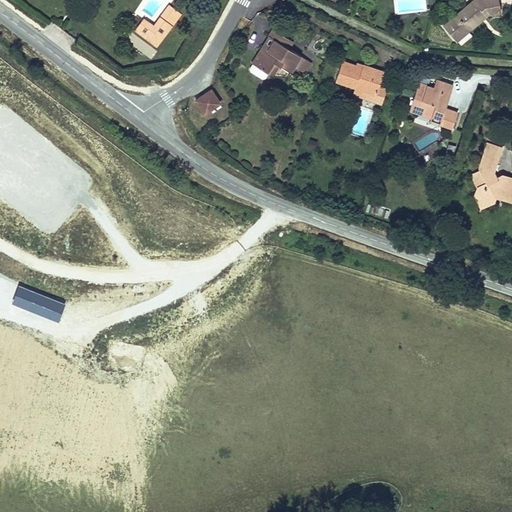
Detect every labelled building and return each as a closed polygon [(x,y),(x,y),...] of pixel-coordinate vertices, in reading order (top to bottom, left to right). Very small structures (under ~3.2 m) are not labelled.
[(493,5),(492,0),(460,0),(447,11),(456,23),(468,14),(478,5),(480,8),(493,5)] [(159,49),(181,12),(167,4),(155,24),(142,17),(133,33),(159,49)] [(471,17),(480,8),(478,5),(468,14),(471,17)] [(261,50),(272,31),(262,26),(257,34),(258,35),(252,45),(261,50)] [(45,29),(42,34),(56,42),(59,37),(45,29)] [(285,39),(272,31),(261,50),(252,45),(248,53),(252,55),(246,65),(259,73),(265,61),(270,64),(272,65),(276,59),(285,64),(292,52),(281,46),(285,39)] [(281,71),(285,64),(276,59),(272,65),(281,71)] [(333,60),(327,79),(349,85),(368,91),(371,82),(375,68),(357,63),(356,67),(347,65),(333,60)] [(265,61),(259,73),(264,75),(270,64),(265,61)] [(429,84),(414,79),(406,103),(416,106),(414,112),(428,116),(429,113),(437,115),(440,106),(436,105),(438,100),(442,101),(448,83),(431,78),(429,84)] [(368,91),(349,85),(347,93),(374,101),(379,84),(371,82),(368,91)] [(216,99),(208,86),(191,97),(199,110),(216,99)] [(416,106),(406,103),(405,109),(414,112),(416,106)] [(452,110),(440,106),(437,115),(435,122),(447,126),(452,110)] [(427,120),(435,122),(437,115),(429,113),(428,116),(427,120)] [(314,140),(307,138),(305,145),(312,148),(314,140)] [(483,141),(479,155),(493,160),(498,147),(483,141)] [(510,200),(511,193),(511,177),(499,173),(498,177),(492,175),(490,169),(493,160),(479,155),(476,160),(479,168),(469,173),(475,187),(472,195),(481,197),(483,203),(489,201),(493,194),(510,200)] [(481,197),(472,195),(476,205),(483,203),(481,197)] [(368,204),(366,212),(387,218),(389,210),(368,204)]
